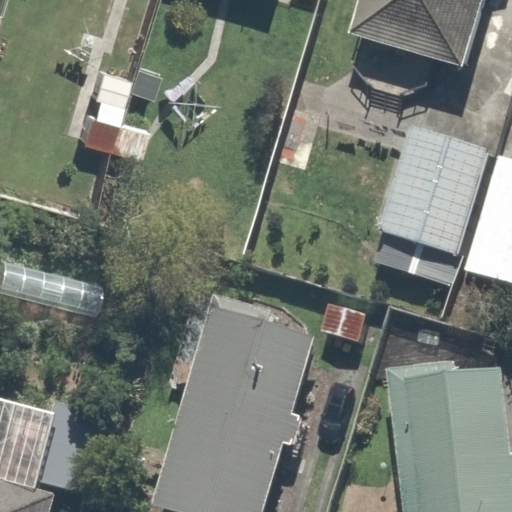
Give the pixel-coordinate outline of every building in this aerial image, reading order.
[(497,0),(376,0),(363,50),(476,81),(497,0)] [(133,78),(94,69),(75,146),(113,156),(133,78)] [(501,160),(418,134),(385,238),(468,264),(501,160)] [(511,161),(478,280),(511,289),(511,161)] [(296,511),(345,346),(227,311),(169,511),(296,511)] [(511,511),(511,390),(508,368),(402,384),(421,511),(511,511)] [(122,420),(62,404),(38,491),(115,511),(137,511),(146,479),(109,469),(122,420)]
